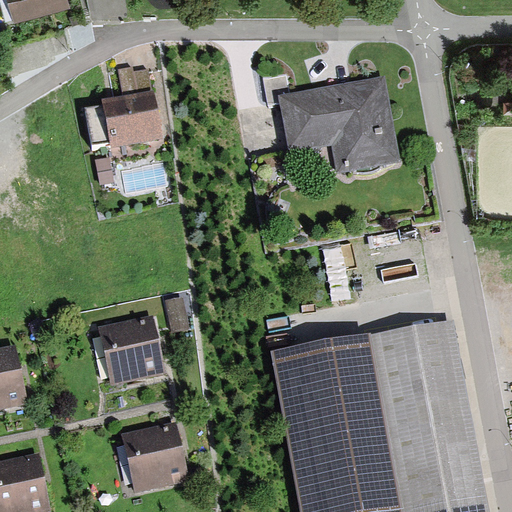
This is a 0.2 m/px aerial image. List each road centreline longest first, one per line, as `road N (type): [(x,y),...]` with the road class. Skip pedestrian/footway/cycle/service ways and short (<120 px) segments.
road 1 (residential): [(417,30),(509,511)]
road 2 (residential): [(417,30),(105,48),(0,105)]
